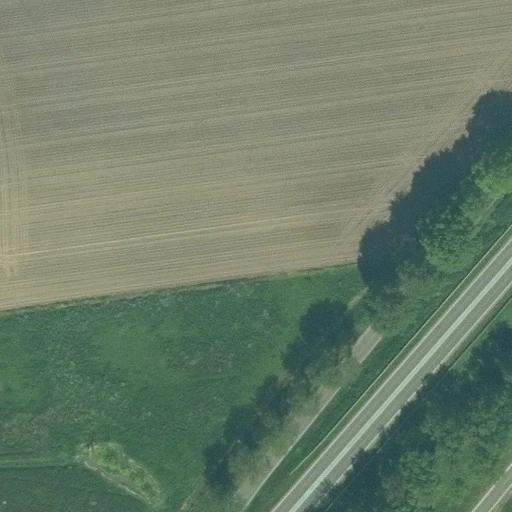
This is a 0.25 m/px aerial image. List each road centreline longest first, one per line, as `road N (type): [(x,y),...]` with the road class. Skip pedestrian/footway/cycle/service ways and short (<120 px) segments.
road 1 (trunk): [(511,165),(230,511)]
road 2 (trunk): [(288,511),(511,258)]
